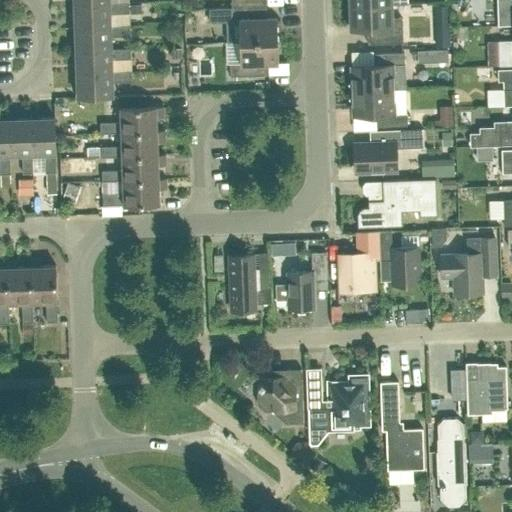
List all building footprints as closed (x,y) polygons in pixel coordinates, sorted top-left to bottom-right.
[(224,0),(204,0),(204,11),(224,12),(224,0)] [(498,25),(511,24),(511,0),(496,0),(497,10),(498,25)] [(109,13),(129,13),(129,2),(109,3),(74,5),(75,27),(110,26),(109,13)] [(142,2),(129,2),(130,17),(142,16),(142,2)] [(401,16),(392,17),(391,4),(349,5),(350,28),(375,27),(375,43),(402,42),(401,16)] [(227,41),(239,41),(278,40),(277,17),(266,18),(266,5),(232,6),(232,19),(226,19),(227,41)] [(110,36),(130,35),(129,25),(110,26),(75,27),(76,50),(111,49),(111,48),(110,36)] [(352,42),(351,32),(332,33),(332,43),(352,42)] [(499,65),(511,64),(511,39),(498,40),(499,65)] [(268,62),(278,62),(278,40),(239,41),(240,63),(230,63),(230,76),(268,75),(268,62)] [(111,59),(131,58),(130,48),(111,48),(111,49),(76,50),(76,73),(111,71),(111,59)] [(417,62),(428,61),(428,50),(416,50),(417,62)] [(352,90),(393,89),(405,88),(404,52),(379,53),(379,64),(351,65),(352,90)] [(483,77),(482,58),(444,59),(445,79),(483,77)] [(503,80),(503,88),(502,88),(503,105),(511,104),(511,68),(497,69),(498,81),(503,80)] [(76,73),(77,96),(112,95),(112,82),(131,81),(131,71),(111,71),(76,73)] [(478,98),(496,98),(496,80),(478,80),(478,98)] [(406,113),(394,113),(393,89),(352,90),(353,115),(381,114),(381,125),(406,125),(406,113)] [(100,122),(100,133),(121,132),(157,130),(156,116),(162,116),(161,111),(164,111),(163,106),(156,106),(156,105),(145,106),(145,94),(120,95),(120,107),(120,122),(100,122)] [(447,119),(447,98),(433,98),(433,119),(447,119)] [(45,152),(45,172),(56,172),(55,152),(54,117),(31,118),(32,153),(45,152)] [(22,173),(33,172),(32,153),(31,118),(8,119),(9,154),(22,153),(22,173)] [(0,173),(10,173),(9,154),(8,119),(0,119),(0,173)] [(511,120),(493,121),(493,126),(479,126),(479,132),(469,132),(470,146),(500,145),(511,144),(511,120)] [(396,148),(410,147),(423,147),(422,128),(384,129),(384,142),(354,143),(355,171),(396,169),(396,148)] [(101,146),(101,156),(121,156),(121,155),(158,154),(157,140),(162,140),(162,135),(164,135),(164,130),(157,130),(121,132),(121,146),(101,146)] [(502,173),(511,172),(511,148),(501,149),(502,173)] [(122,169),(102,170),(102,181),(122,180),(158,178),(158,164),(163,164),(163,159),(165,159),(165,154),(158,154),(121,155),(121,156),(122,169)] [(453,161),(440,161),(441,177),(453,176),(453,161)] [(382,199),(368,200),(368,206),(363,206),(359,209),(357,213),(357,226),(402,225),(402,211),(419,210),(419,215),(437,214),(436,177),(382,179),(382,199)] [(33,194),(32,178),(18,179),(18,194),(33,194)] [(166,183),(166,178),(158,178),(122,180),(123,193),(102,194),(103,204),(123,204),(159,203),(159,188),(164,188),(164,183),(166,183)] [(511,198),(503,199),(504,225),(511,224),(511,198)] [(419,283),(418,246),(417,234),(401,235),(402,247),(392,247),(391,229),(379,230),(379,258),(379,259),(391,259),(392,284),(419,283)] [(357,254),(340,255),(341,288),(375,287),(374,259),(379,258),(379,230),(357,231),(357,254)] [(446,231),(432,232),(432,246),(439,246),(446,238),(446,231)] [(481,252),(452,253),(440,254),(441,276),(453,276),(454,293),(483,292),(482,275),(496,274),(495,237),(480,238),(481,252)] [(288,308),(314,307),(313,280),(327,280),(326,252),(311,252),(312,270),(287,271),(287,283),(275,284),(276,299),(288,299),(288,308)] [(255,254),(227,255),(230,311),(257,310),(256,303),(269,302),(268,288),(256,288),(255,254)] [(35,260),(35,258),(30,258),(30,265),(31,265),(32,301),(46,301),(47,321),(57,321),(56,301),(57,301),(56,264),(41,265),(40,259),(35,260)] [(11,259),(6,259),(6,266),(7,266),(8,302),(22,302),(22,322),(33,322),(32,301),(31,265),(30,265),(17,266),(17,260),(11,261),(11,259)] [(0,322),(9,323),(8,302),(7,266),(6,266),(0,266),(0,322)] [(511,286),(502,286),(502,298),(511,298),(511,286)] [(506,365),(491,365),(491,361),(477,362),(477,378),(466,378),(467,413),(492,413),(492,409),(507,408),(506,365)] [(289,375),(260,376),(261,381),(257,385),(261,388),(257,392),(257,403),(265,410),(272,410),(285,422),(303,422),(301,368),(289,368),(289,375)] [(465,369),(451,370),(452,398),(466,398),(465,369)] [(307,372),(308,401),(321,400),(320,372),(307,372)] [(343,383),(342,381),(327,381),(328,400),(332,400),(332,406),(328,407),(329,429),(360,428),(360,421),(369,421),(367,374),(349,374),(349,383),(343,383)] [(398,381),(380,381),(382,430),(386,430),(387,469),(424,468),(422,427),(400,428),(398,381)] [(438,438),(442,441),(437,447),(437,451),(436,451),(437,484),(441,484),(441,485),(440,487),(440,498),(448,505),(459,505),(466,497),(465,483),(466,483),(465,440),(459,440),(464,436),(463,423),(457,417),(443,418),(437,424),(438,438)] [(504,459),(503,440),(488,440),(488,459),(504,459)] [(467,448),(467,460),(479,459),(479,447),(467,448)]
